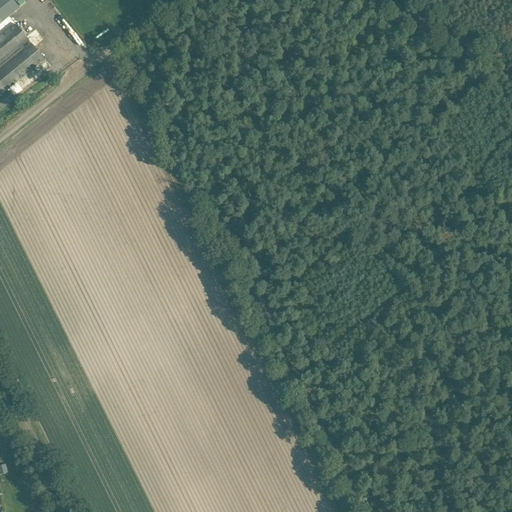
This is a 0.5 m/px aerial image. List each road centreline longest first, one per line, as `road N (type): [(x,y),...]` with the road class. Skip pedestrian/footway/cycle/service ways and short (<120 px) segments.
road 1 (track): [(357,0),(477,65),(511,71)]
road 2 (unclassified): [(67,511),(0,376)]
